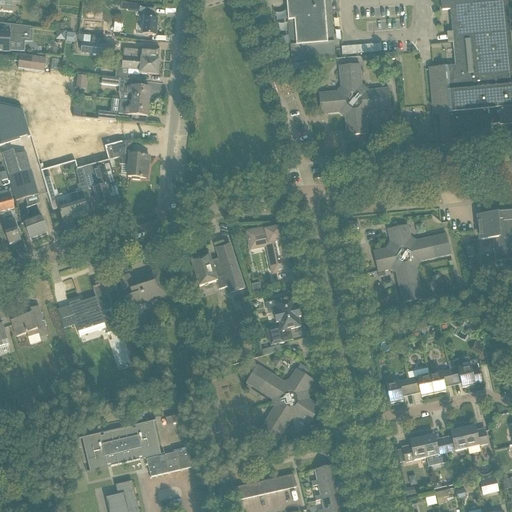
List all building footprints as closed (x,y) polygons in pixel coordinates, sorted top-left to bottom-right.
[(12,0),(0,0),(0,11),(11,12),(12,0)] [(286,0),(291,60),(335,57),(330,0),(286,0)] [(511,53),(507,0),(440,0),(442,11),(450,10),(455,66),(432,68),(432,70),(432,79),(433,86),(433,88),(434,95),(436,106),(438,106),(442,146),(452,145),(451,141),(492,137),(490,125),(499,124),(499,125),(511,123),(511,53)] [(153,13),(153,6),(140,5),(139,12),(146,13),(146,19),(144,18),(142,35),(156,36),(157,20),(152,20),(152,13),(153,13)] [(95,21),(93,34),(106,35),(107,23),(95,21)] [(30,27),(10,25),(10,26),(9,33),(0,32),(0,51),(9,52),(10,44),(22,44),(22,39),(30,40),(30,27)] [(57,32),(57,41),(65,41),(66,33),(57,32)] [(111,56),(112,46),(82,43),(81,53),(111,56)] [(381,44),(341,47),(342,55),(382,52),(381,44)] [(159,61),(160,49),(142,47),(141,50),(123,49),(123,57),(140,59),(140,58),(150,59),(150,60),(159,61)] [(395,53),(375,55),(375,61),(395,59),(395,53)] [(30,72),(32,58),(20,56),(19,62),(18,70),(30,72)] [(117,56),(116,68),(128,69),(128,73),(139,74),(149,75),(149,74),(157,75),(159,61),(150,60),(150,59),(140,58),(140,59),(123,57),(117,56)] [(44,74),(46,59),(32,58),(30,72),(44,74)] [(367,91),(361,86),(359,65),(339,66),(341,88),(337,93),(319,94),(320,111),(329,110),(330,114),(339,113),(345,118),(346,127),(350,127),(350,136),(367,135),(365,116),(369,111),(391,109),(389,89),(367,91)] [(56,83),(58,71),(50,70),(47,81),(56,83)] [(76,89),(85,89),(85,76),(76,75),(76,89)] [(120,79),(115,78),(102,77),(101,85),(119,87),(120,79)] [(119,87),(118,93),(120,100),(132,102),(148,103),(150,89),(131,87),(130,87),(125,87),(119,86),(119,87)] [(132,102),(120,100),(118,114),(147,117),(148,103),(132,102)] [(19,107),(0,102),(0,144),(28,136),(19,107)] [(116,122),(116,114),(98,112),(98,120),(116,122)] [(72,138),(63,145),(70,153),(79,146),(84,151),(89,146),(92,146),(97,164),(109,160),(109,159),(105,147),(102,137),(88,135),(84,138),(81,135),(75,141),(72,138)] [(122,143),(105,147),(109,159),(109,160),(120,158),(124,156),(125,142),(122,143)] [(24,147),(2,153),(15,201),(31,197),(33,205),(40,203),(37,195),(24,147)] [(133,155),(132,155),(130,155),(129,164),(128,177),(132,178),(132,180),(140,181),(140,178),(147,179),(149,157),(133,155)] [(110,187),(114,186),(107,162),(83,168),(85,176),(94,173),(96,182),(99,181),(101,187),(94,189),(99,206),(111,202),(109,194),(112,194),(110,187)] [(87,187),(85,176),(83,168),(77,170),(77,172),(76,172),(79,184),(76,185),(78,190),(75,190),(76,193),(69,196),(77,220),(82,218),(84,218),(83,216),(90,214),(82,188),(87,187)] [(48,169),(41,171),(41,172),(50,201),(56,199),(57,199),(54,191),(48,169)] [(0,212),(14,208),(12,199),(9,190),(0,192),(0,212)] [(57,199),(56,199),(59,209),(63,222),(69,220),(69,222),(77,220),(69,196),(63,198),(57,199)] [(46,232),(43,222),(36,205),(25,209),(27,214),(22,216),(30,238),(31,238),(31,239),(45,234),(45,232),(46,232)] [(505,229),(509,229),(507,211),(485,214),(485,216),(481,217),(481,223),(479,223),(481,240),(492,239),(495,262),(508,261),(505,229)] [(17,230),(18,230),(13,219),(8,221),(10,225),(3,227),(6,234),(5,234),(9,246),(21,241),(17,230)] [(423,299),(419,284),(416,268),(420,262),(450,255),(446,235),(415,242),(410,239),(407,225),(397,228),(398,231),(388,234),(390,243),(386,250),(377,252),(379,261),(375,262),(377,273),(391,270),(396,273),(403,303),(423,299)] [(283,241),(282,241),(279,228),(265,230),(265,228),(246,232),(250,250),(266,247),(271,274),(290,270),(283,241)] [(230,293),(244,289),(230,244),(215,249),(219,259),(211,262),(209,255),(191,262),(199,287),(216,282),(219,290),(228,287),(230,293)] [(168,296),(163,281),(160,271),(146,276),(148,284),(135,288),(128,275),(117,280),(123,291),(129,288),(130,290),(132,296),(123,300),(129,310),(127,311),(129,316),(131,316),(138,313),(136,308),(168,296)] [(108,334),(120,331),(105,285),(93,289),(96,299),(80,304),(79,301),(69,304),(76,327),(77,333),(87,326),(104,324),(108,334)] [(455,292),(436,296),(437,302),(457,298),(455,292)] [(279,327),(266,330),(270,346),(274,345),(284,343),(281,332),(290,330),(300,327),(298,318),(301,317),(298,307),(296,308),(293,298),(274,302),(275,308),(276,312),(273,313),(276,324),(278,323),(279,327)] [(243,319),(253,317),(248,301),(239,304),(243,319)] [(28,315),(11,321),(14,330),(16,337),(26,334),(27,338),(29,344),(31,345),(40,342),(39,338),(40,338),(46,336),(48,336),(41,316),(38,306),(26,310),(28,315)] [(70,323),(68,318),(61,320),(62,326),(70,323)] [(1,323),(0,323),(0,349),(9,346),(1,323)] [(273,346),(262,351),(264,355),(275,350),(273,346)] [(127,360),(125,348),(114,350),(116,362),(127,360)] [(134,355),(128,357),(131,367),(137,365),(134,355)] [(461,360),(448,363),(450,371),(449,371),(452,384),(461,382),(462,389),(466,388),(467,389),(473,388),(473,387),(475,386),(474,385),(482,383),(477,361),(470,362),(471,366),(463,368),(461,360)] [(273,448),(281,434),(291,418),(297,417),(309,425),(314,416),(311,413),(316,405),(308,400),(306,392),(311,384),(303,379),(305,376),(296,370),(289,382),(283,383),(257,366),(246,383),(272,400),(274,408),(256,437),(273,448)] [(444,386),(452,384),(449,371),(429,375),(433,395),(435,395),(435,396),(442,395),(441,394),(446,393),(444,386)] [(432,396),(433,395),(429,375),(409,380),(412,394),(420,392),(421,398),(426,397),(426,398),(433,397),(432,396)] [(401,396),(412,394),(409,380),(386,385),(389,397),(387,397),(389,404),(390,404),(390,405),(392,405),(392,406),(399,404),(399,403),(403,402),(401,396)] [(35,397),(18,404),(22,414),(39,407),(35,397)] [(180,416),(180,415),(165,419),(166,420),(166,419),(167,426),(181,423),(180,416)] [(153,423),(156,422),(156,421),(135,426),(135,429),(132,429),(132,427),(103,434),(104,436),(101,437),(100,434),(79,439),(79,440),(82,439),(90,471),(86,472),(87,473),(108,468),(107,465),(110,464),(111,466),(140,460),(139,458),(142,457),(143,460),(164,455),(164,454),(160,454),(153,423)] [(463,429),(462,429),(467,449),(488,445),(485,431),(476,433),(474,427),(470,428),(470,427),(463,428),(463,429)] [(452,439),(443,441),(447,454),(467,449),(462,429),(461,430),(461,429),(454,430),(454,431),(450,432),(452,439)] [(423,438),(422,439),(426,459),(433,457),(435,465),(442,464),(442,465),(449,463),(447,454),(443,441),(435,442),(434,436),(429,437),(429,436),(422,437),(423,438)] [(422,439),(420,439),(420,438),(413,439),(414,440),(409,441),(411,448),(402,450),(405,463),(426,459),(422,439)] [(188,450),(146,460),(151,478),(192,468),(188,450)] [(312,487),(318,486),(337,481),(333,466),(315,471),(317,481),(311,483),(312,487)] [(289,489),(296,488),(293,476),(286,477),(289,489)] [(283,491),(289,489),(286,477),(280,478),(283,491)] [(277,492),(283,491),(280,478),(274,480),(277,492)] [(483,496),(499,493),(496,479),(479,483),(483,496)] [(504,491),(511,489),(511,484),(511,479),(502,481),(504,491)] [(270,493),(277,492),(274,480),(267,481),(270,493)] [(264,495),(270,493),(267,481),(261,483),(264,495)] [(321,500),(340,496),(337,481),(318,486),(320,496),(314,497),(315,502),(321,500)] [(138,511),(132,482),(115,486),(117,494),(115,494),(116,496),(106,499),(108,511),(138,511)] [(257,496),(264,495),(261,483),(255,484),(257,496)] [(251,498),(257,496),(255,484),(248,486),(251,498)] [(245,499),(251,498),(248,486),(242,487),(245,499)] [(238,501),(245,499),(242,487),(236,488),(238,501)] [(454,488),(435,493),(436,499),(443,497),(456,495),(454,488)] [(458,500),(466,498),(464,489),(456,490),(458,500)] [(317,511),(338,511),(343,511),(340,496),(321,500),(324,511),(318,511),(317,511)]
